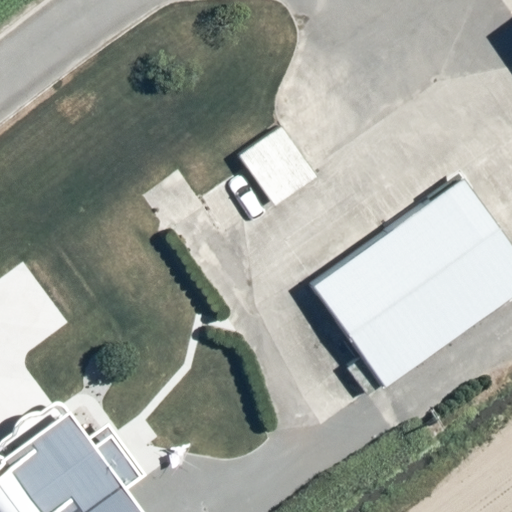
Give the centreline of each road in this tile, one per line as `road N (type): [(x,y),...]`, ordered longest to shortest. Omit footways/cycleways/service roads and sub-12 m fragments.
road 1 (unknown): [(511,335),(267,511)]
road 2 (unknown): [(0,82),(95,0)]
